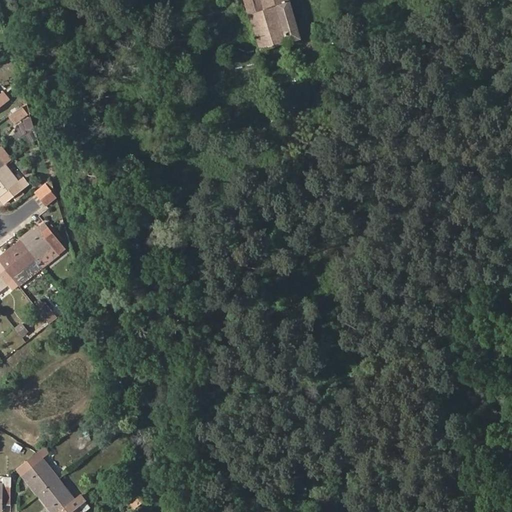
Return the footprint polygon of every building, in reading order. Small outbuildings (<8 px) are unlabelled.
[(244,0),(260,50),(301,38),(289,0),(279,0),(264,5),(262,0),(244,0)] [(0,105),(9,98),(4,92),(0,95),(0,105)] [(21,106),(8,116),(12,121),(25,111),(21,106)] [(12,121),(14,124),(27,113),(25,111),(12,121)] [(0,156),(6,164),(10,161),(0,148),(0,156)] [(8,199),(28,184),(23,178),(19,181),(6,164),(0,168),(0,196),(3,194),(8,199)] [(41,199),(53,190),(50,181),(37,192),(41,199)] [(0,198),(4,203),(8,199),(3,194),(0,196),(0,198)] [(39,228),(42,233),(48,228),(44,224),(39,228)] [(59,256),(65,251),(48,228),(42,233),(39,228),(37,227),(20,241),(38,262),(54,249),(59,256)] [(2,264),(19,285),(42,268),(38,262),(20,241),(4,254),(8,259),(2,264)] [(4,254),(0,256),(0,260),(2,264),(8,259),(4,254)] [(13,290),(19,285),(2,264),(0,265),(0,291),(9,285),(13,290)] [(50,324),(58,317),(46,301),(43,304),(39,307),(37,309),(50,324)] [(23,339),(30,334),(22,323),(15,329),(23,339)] [(22,475),(38,495),(59,479),(59,478),(43,457),(48,454),(43,447),(37,452),(22,464),(27,471),(22,475)] [(22,464),(16,468),(22,475),(27,471),(22,464)] [(75,499),(80,495),(64,474),(59,478),(59,479),(75,499)] [(2,511),(3,505),(11,505),(11,478),(3,478),(3,476),(0,475),(0,511),(2,511)] [(50,511),(71,511),(86,501),(91,497),(86,491),(80,495),(75,499),(59,479),(38,495),(50,511)] [(85,511),(90,508),(86,501),(71,511),(85,511)]
